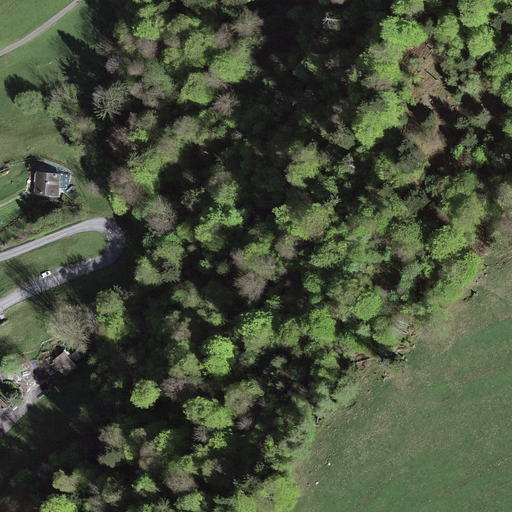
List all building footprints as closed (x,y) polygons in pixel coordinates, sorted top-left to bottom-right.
[(40,183),(39,194),(59,196),(61,176),(41,174),(40,183)] [(89,354),(84,347),(74,356),(78,362),(89,354)] [(56,363),(67,376),(78,368),(67,354),(56,363)] [(0,418),(5,414),(12,407),(4,399),(2,401),(0,399),(0,418)] [(5,414),(7,416),(13,409),(12,407),(5,414)]
